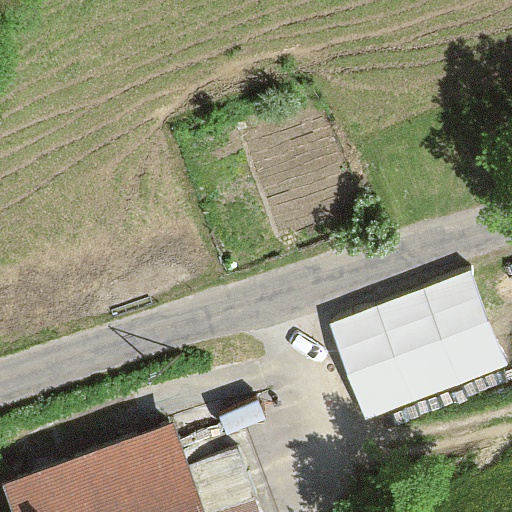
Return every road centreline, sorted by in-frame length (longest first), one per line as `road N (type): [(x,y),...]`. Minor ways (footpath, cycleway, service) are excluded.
road 1 (unclassified): [(511,218),(0,382)]
road 2 (track): [(271,294),(320,447),(326,511)]
road 3 (track): [(320,447),(511,411)]
